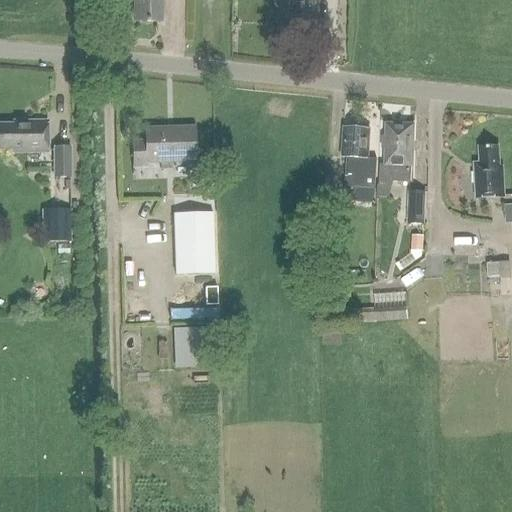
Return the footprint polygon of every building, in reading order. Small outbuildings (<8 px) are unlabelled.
[(133,0),(133,1),(136,1),(135,22),(156,22),(156,14),(165,14),(165,0),(133,0)] [(313,0),(275,0),(275,6),(278,6),(277,31),(313,32),(313,0)] [(48,154),(48,120),(12,121),(12,125),(0,124),(0,152),(12,152),(12,155),(48,154)] [(413,125),(385,124),(385,137),(381,137),(381,149),(384,149),(384,165),(379,165),(378,186),(386,186),(389,182),(412,183),(412,167),(413,125)] [(143,139),(131,140),(132,166),(147,166),(147,161),(160,161),(161,169),(168,169),(167,161),(194,161),(193,126),(143,128),(143,139)] [(365,146),(367,129),(341,128),(340,158),(345,158),(344,187),(353,188),(353,201),(372,202),(373,189),(375,160),(367,159),(368,146),(365,146)] [(499,145),(480,145),(481,167),(475,167),(475,196),(503,195),(503,166),(500,166),(499,145)] [(71,147),(52,146),(52,179),(71,179),(71,147)] [(423,194),(407,193),(406,224),(421,225),(423,194)] [(58,210),(58,242),(70,242),(70,231),(70,210),(58,210)] [(341,233),(342,212),(330,211),(329,233),(341,233)] [(173,215),(175,276),(214,275),(212,213),(173,215)] [(412,250),(422,251),(422,237),(412,236),(412,250)] [(341,250),(328,250),(328,276),(341,277),(341,250)] [(489,279),(490,287),(500,286),(500,280),(499,279),(499,264),(486,264),(487,279),(489,279)] [(217,306),(216,288),(204,289),(204,307),(217,306)] [(407,320),(405,292),(373,295),(374,309),(364,310),(365,323),(407,320)]
